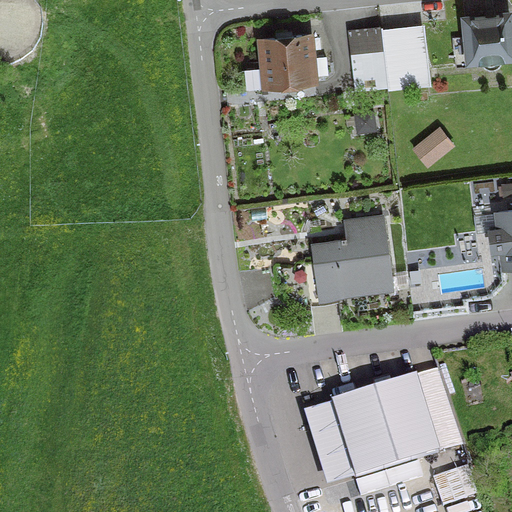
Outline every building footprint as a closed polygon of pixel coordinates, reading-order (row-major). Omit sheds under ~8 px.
[(467,59),(510,55),(506,14),(463,19),(467,59)] [(379,27),(379,30),(381,48),(388,47),(390,60),(413,57),(417,52),(413,24),(379,27)] [(348,33),(355,90),(385,87),(381,48),(379,30),(348,33)] [(258,39),(263,87),(332,80),(328,32),(258,39)] [(502,266),(511,264),(511,210),(495,212),(497,230),(488,231),(490,250),(499,249),(502,266)] [(312,264),(325,273),(328,297),(359,293),(357,280),(388,276),(380,216),(347,221),(350,241),(344,242),(343,238),(339,238),(339,241),(310,245),(312,264)] [(408,388),(300,421),(322,493),(430,460),(408,388)]
